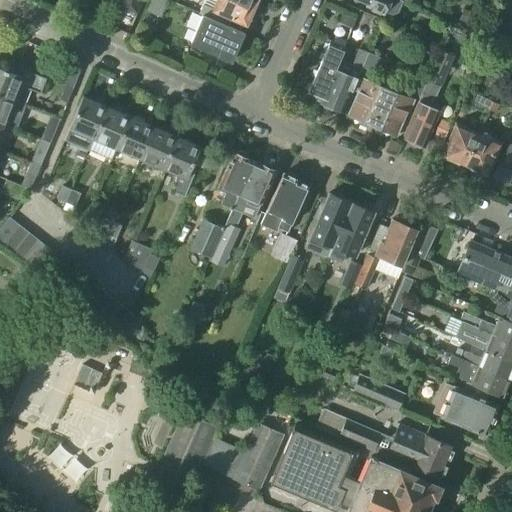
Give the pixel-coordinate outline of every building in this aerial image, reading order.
[(119,0),(119,1),(139,10),(143,0),(119,0)] [(160,18),(167,0),(150,0),(146,12),(160,18)] [(218,0),(213,11),(202,6),(198,14),(203,16),(227,27),(230,19),(245,25),(255,3),(247,0),(218,0)] [(402,1),(398,0),(356,0),(371,6),(370,10),(384,16),(385,12),(391,14),(397,13),(402,1)] [(203,16),(191,43),(231,61),(243,34),(227,27),(203,16)] [(511,39),(492,31),(486,45),(507,54),(511,42),(511,39)] [(345,48),(330,42),(307,97),(321,103),(336,72),(340,60),(345,48)] [(431,67),(419,98),(403,138),(425,147),(439,112),(427,107),(432,96),(436,98),(441,87),(442,87),(454,56),(439,49),(431,67)] [(336,72),(321,103),(321,105),(343,114),(361,68),(363,69),(369,54),(359,50),(352,65),(340,60),(336,72)] [(372,73),(378,58),(369,54),(363,69),(372,73)] [(418,75),(415,74),(408,93),(419,98),(431,67),(422,64),(418,75)] [(0,96),(13,101),(25,105),(30,91),(40,95),(46,80),(21,70),(19,76),(0,68),(0,96)] [(63,86),(65,87),(59,100),(66,103),(77,79),(68,75),(63,86)] [(357,93),(358,94),(349,115),(373,125),(387,91),(386,90),(389,82),(376,76),(372,85),(362,81),(357,93)] [(412,102),(387,91),(373,125),(396,135),(405,113),(407,114),(412,102)] [(13,101),(0,96),(0,123),(4,125),(13,101)] [(70,129),(93,139),(107,107),(83,97),(70,129)] [(93,139),(88,151),(111,160),(116,149),(130,117),(107,107),(93,139)] [(60,120),(51,116),(41,139),(50,143),(60,120)] [(130,117),(116,149),(139,159),(153,127),(130,117)] [(456,125),(443,156),(463,165),(477,134),(456,125)] [(163,169),(177,137),(153,127),(139,159),(163,169)] [(486,175),(500,144),(477,134),(463,165),(486,175)] [(163,169),(176,175),(173,193),(184,198),(196,170),(191,168),(200,147),(177,137),(163,169)] [(50,143),(41,139),(31,164),(40,167),(50,143)] [(511,141),(500,165),(499,166),(508,170),(509,169),(511,170),(511,167),(511,141)] [(219,191),(225,194),(220,204),(232,209),(253,161),(233,152),(218,186),(220,187),(219,191)] [(223,228),(224,228),(215,248),(224,252),(244,206),(257,212),(274,171),(253,161),(232,209),(233,210),(231,213),(229,213),(223,228)] [(22,186),(31,190),(40,167),(31,164),(22,186)] [(500,165),(498,165),(492,178),(507,185),(510,179),(511,180),(511,170),(509,169),(508,170),(499,166),(500,165)] [(284,174),(263,220),(261,225),(276,233),(278,228),(287,232),(307,187),(298,182),(298,180),(284,174)] [(66,203),(72,190),(62,186),(56,199),(66,203)] [(72,190),(66,203),(74,207),(80,194),(72,190)] [(324,258),(325,257),(327,258),(352,201),(328,191),(304,249),(324,258)] [(346,254),(356,258),(375,211),(352,201),(327,258),(342,264),(346,254)] [(107,235),(112,222),(92,213),(87,225),(107,235)] [(9,219),(0,229),(0,243),(3,246),(18,226),(9,219)] [(223,228),(204,219),(191,248),(211,257),(215,248),(224,228),(223,228)] [(391,219),(387,228),(379,224),(367,254),(378,258),(379,256),(401,265),(416,230),(391,219)] [(112,222),(107,235),(116,239),(122,227),(112,222)] [(425,222),(414,251),(427,256),(438,227),(425,222)] [(12,253),(28,233),(18,226),(3,246),(12,253)] [(21,260),(37,240),(28,233),(12,253),(21,260)] [(287,262),(297,240),(281,233),(271,255),(287,262)] [(456,272),(449,269),(447,274),(454,277),(452,283),(468,290),(472,281),(479,284),(475,292),(494,300),(498,291),(506,294),(511,297),(511,280),(510,279),(511,275),(511,257),(470,239),(465,251),(456,272)] [(30,268),(46,248),(37,240),(21,260),(30,268)] [(152,249),(131,240),(124,258),(151,279),(159,258),(150,254),(152,249)] [(39,274),(55,255),(46,248),(30,268),(39,274)] [(361,265),(353,283),(354,284),(366,288),(378,258),(367,254),(362,265),(361,265)] [(49,282),(64,262),(55,255),(39,274),(49,282)] [(285,303),(303,260),(291,255),(273,298),(285,303)] [(361,265),(349,260),(339,285),(352,290),(354,284),(353,283),(361,265)] [(58,289),(73,269),(64,262),(49,282),(58,289)] [(67,297),(83,277),(73,269),(58,289),(67,297)] [(77,304),(92,284),(83,277),(67,297),(77,304)] [(86,312),(102,291),(92,284),(77,304),(86,312)] [(95,319),(111,299),(102,291),(86,312),(95,319)] [(494,300),(502,304),(498,313),(511,319),(511,297),(506,294),(498,291),(494,300)] [(104,325),(119,305),(111,299),(95,319),(104,325)] [(133,316),(119,305),(104,325),(123,340),(123,339),(131,321),(133,316)] [(361,334),(369,315),(353,309),(346,328),(361,334)] [(481,319),(462,312),(459,320),(462,322),(511,343),(511,323),(498,317),(494,326),(480,320),(481,319)] [(511,343),(462,322),(455,339),(470,345),(511,363),(511,343)] [(441,351),(451,355),(451,356),(509,380),(511,373),(511,363),(470,345),(467,353),(444,343),(441,351)] [(455,377),(470,383),(470,384),(502,397),(509,380),(451,356),(448,363),(459,367),(455,377)] [(153,370),(133,362),(129,370),(150,379),(153,370)] [(102,374),(82,365),(72,387),(93,396),(94,394),(97,395),(109,369),(105,367),(102,374)] [(404,395),(358,376),(352,373),(347,385),(353,388),(352,391),(366,397),(397,410),(404,395)] [(433,412),(440,416),(440,417),(485,436),(498,406),(483,400),(487,392),(466,384),(463,391),(453,387),(452,388),(445,385),(433,412)] [(382,452),(441,477),(453,448),(398,424),(392,439),(324,409),(317,425),(382,452)] [(154,479),(151,487),(184,502),(200,465),(257,491),(258,489),(282,435),(256,423),(244,452),(212,438),(217,427),(184,413),(160,467),(158,471),(156,475),(154,479)] [(348,511),(426,511),(433,498),(435,499),(440,487),(371,458),(361,482),(345,475),(354,454),(294,428),(270,482),(336,510),(345,489),(356,494),(348,511)]
